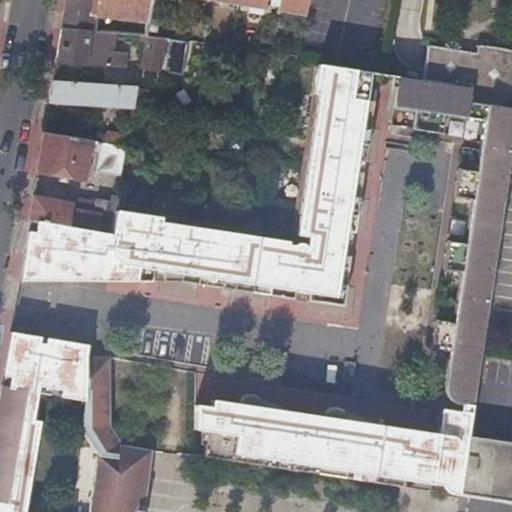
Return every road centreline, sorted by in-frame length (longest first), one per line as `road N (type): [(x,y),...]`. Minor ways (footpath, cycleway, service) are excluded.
road 1 (unclassified): [(0,292),(369,345),(398,156)]
road 2 (residential): [(0,204),(34,0)]
